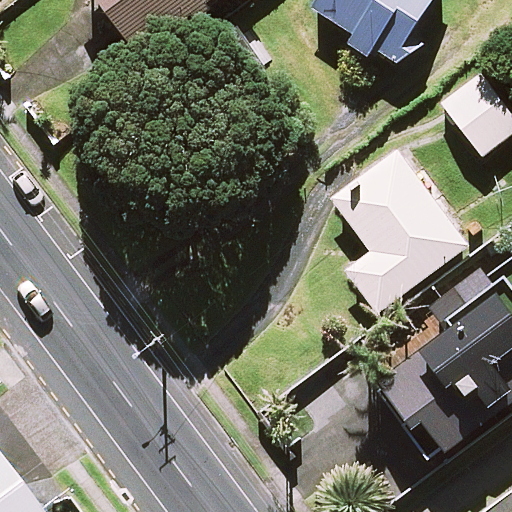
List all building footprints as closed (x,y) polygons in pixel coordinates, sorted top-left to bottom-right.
[(215,0),(109,0),(147,51),(215,0)] [(324,0),(319,8),(356,32),(348,46),(369,59),(378,46),(401,61),(439,0),(324,0)] [(511,137),(511,112),(485,76),(447,104),(486,157),(511,137)] [(473,246),(405,153),(340,201),(378,253),(353,271),(383,312),(473,246)] [(511,405),(511,253),(438,306),(456,331),(386,380),(439,457),(511,405)] [(351,407),(326,370),(263,414),(288,450),(351,407)] [(0,511),(29,511),(0,473),(0,511)]
